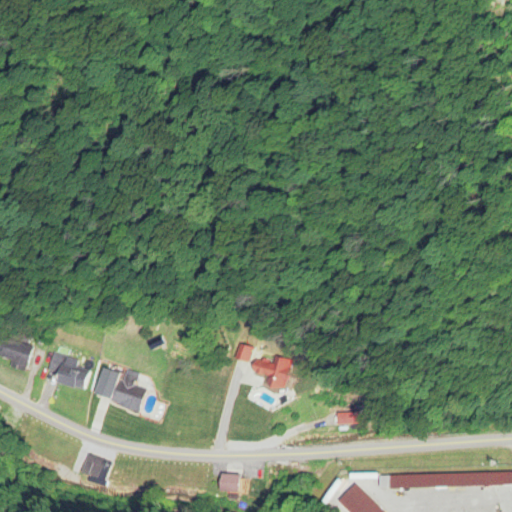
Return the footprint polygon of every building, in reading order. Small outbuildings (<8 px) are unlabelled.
[(0,360),(22,372),(33,352),(2,336),(0,340),(0,360)] [(236,360),(247,364),(252,350),(241,346),(236,360)] [(82,394),(92,368),(55,353),(44,379),(82,394)] [(265,379),(262,387),(280,394),(290,366),(255,354),(249,373),(265,379)] [(137,412),(147,383),(101,368),(91,397),(137,412)] [(385,490),(511,487),(511,474),(385,476),(385,490)] [(336,504),(344,511),(381,511),(355,485),(336,504)]
